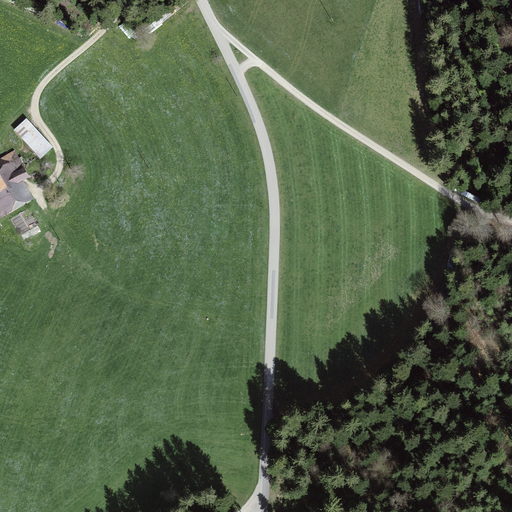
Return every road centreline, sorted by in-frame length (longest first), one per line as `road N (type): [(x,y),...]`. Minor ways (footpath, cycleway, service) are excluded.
road 1 (unclassified): [(265,511),(275,182),(242,77),(202,0)]
road 2 (track): [(214,24),(362,139),(511,222)]
road 3 (track): [(54,142),(39,121),(37,98),(124,21)]
